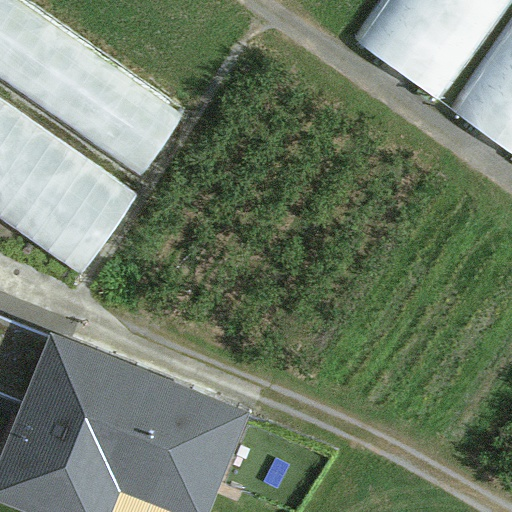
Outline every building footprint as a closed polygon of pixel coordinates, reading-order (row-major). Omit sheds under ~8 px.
[(5,0),(0,0),(0,81),(153,163),(189,96),(5,0)] [(511,0),(390,0),(362,39),(511,147),(511,0)] [(145,187),(0,92),(0,211),(90,270),(145,187)] [(0,311),(0,386),(9,390),(34,325),(0,311)] [(196,493),(233,398),(56,330),(0,474),(0,480),(81,511),(95,511),(115,462),(196,493)]
